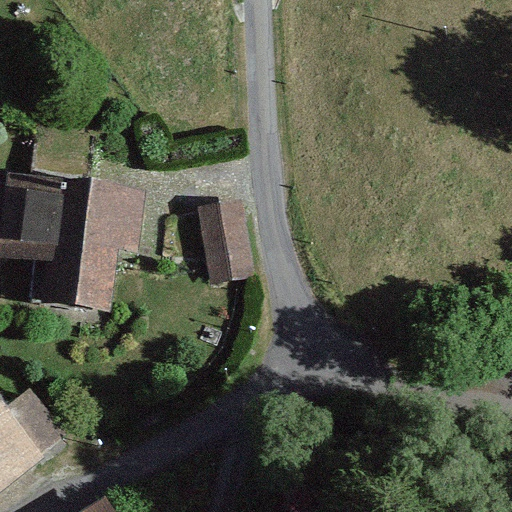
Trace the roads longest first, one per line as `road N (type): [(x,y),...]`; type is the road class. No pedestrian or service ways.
road 1 (residential): [(254,0),(275,241),(293,317)]
road 2 (unclassified): [(293,317),(144,451),(53,511)]
road 3 (residential): [(293,317),(316,362),(359,384),(511,415)]
